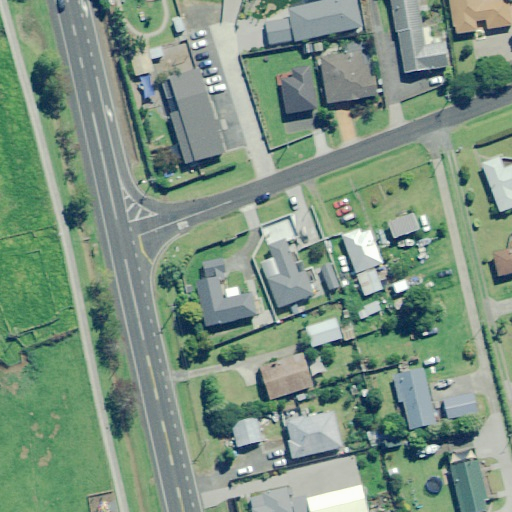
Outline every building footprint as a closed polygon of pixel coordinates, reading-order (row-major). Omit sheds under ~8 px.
[(355,0),(314,0),(289,5),(297,41),(361,27),(355,0)] [(429,44),(428,38),(422,12),(427,11),(425,3),(421,4),(419,0),(392,0),(407,72),(411,71),(450,63),(446,41),(429,44)] [(450,0),(456,33),(477,29),(476,21),(488,19),(489,27),(511,23),(511,22),(508,0),(450,0)] [(183,14),(173,17),(178,32),(188,29),(183,14)] [(287,18),(266,22),(270,44),(292,40),(287,18)] [(162,46),(150,48),(152,57),(164,55),(162,46)] [(146,47),(128,52),(135,75),(153,70),(146,47)] [(364,66),(361,48),(321,56),(330,103),(380,93),(377,74),(371,76),(368,65),(364,66)] [(200,68),(162,80),(189,165),(228,153),(220,130),(223,129),(220,119),(217,120),(200,68)] [(511,162),(504,166),(500,155),(482,162),(501,212),(511,207),(511,162)] [(360,231),(358,226),(341,233),(355,271),(383,261),(370,227),(360,231)] [(269,246),(280,274),(269,279),(280,308),(316,294),(307,270),(300,273),(298,268),(287,239),(269,246)] [(511,248),(494,253),(501,274),(511,270),(511,248)] [(333,260),(322,264),(331,290),(342,287),(333,260)] [(376,268),(358,275),(365,295),(383,289),(376,268)] [(336,318),(306,327),(312,346),(342,337),(336,318)] [(305,352),(262,366),(273,399),(316,386),(305,352)] [(399,402),(407,401),(413,428),(439,422),(427,369),(416,371),(393,377),(399,402)] [(444,397),(449,417),(478,410),(473,390),(444,397)] [(336,411),(287,420),(294,458),(343,448),(336,411)] [(257,416),(233,422),(239,447),(263,441),(257,416)] [(481,459),(452,466),(463,511),(469,511),(493,506),(481,459)] [(368,511),(362,486),(361,483),(290,501),(292,511),(368,511)] [(292,511),(290,501),(287,488),(250,498),(253,511),(292,511)]
